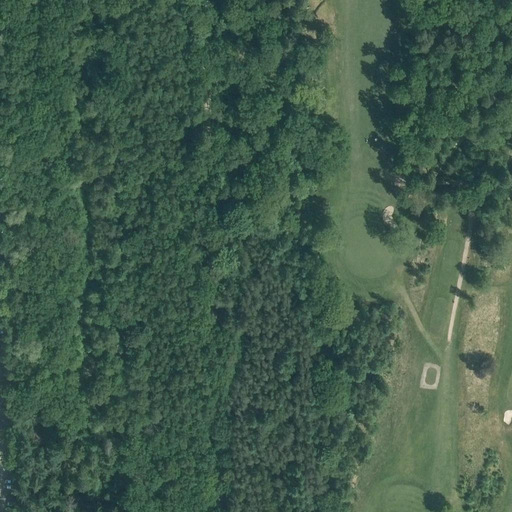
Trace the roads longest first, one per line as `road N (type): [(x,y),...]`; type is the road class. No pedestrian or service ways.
road 1 (track): [(221,511),(206,207)]
road 2 (track): [(206,207),(198,0)]
